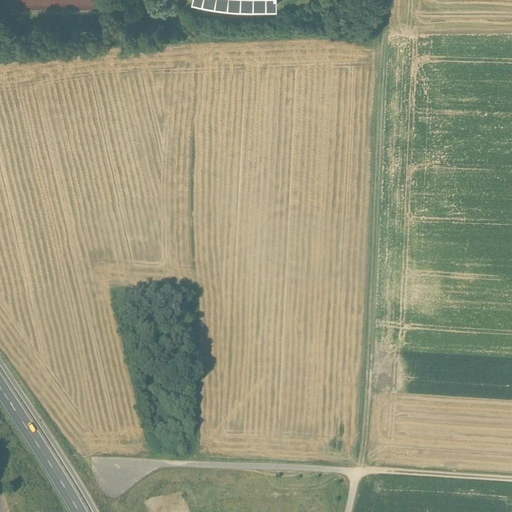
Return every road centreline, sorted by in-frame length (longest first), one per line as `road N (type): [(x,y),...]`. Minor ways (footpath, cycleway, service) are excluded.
road 1 (track): [(114,475),(143,461),(357,470)]
road 2 (track): [(197,464),(194,295)]
road 3 (track): [(357,470),(511,479)]
road 4 (secondary): [(78,511),(0,386)]
